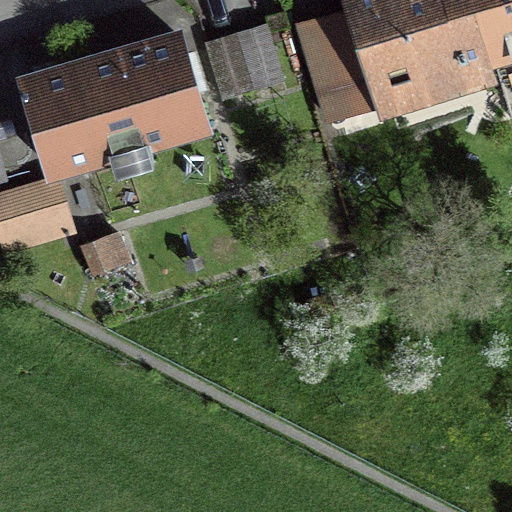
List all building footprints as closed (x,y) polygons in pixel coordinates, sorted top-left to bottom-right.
[(383,83),(511,43),(511,0),(354,0),(356,6),(302,22),(326,100),(330,115),(387,97),(383,83)] [(16,64),(47,168),(214,118),(182,14),(16,64)] [(204,35),(220,94),(286,77),(270,17),(204,35)] [(0,178),(9,176),(0,146),(0,178)] [(0,237),(4,250),(77,228),(60,169),(0,185),(0,237)] [(120,224),(80,240),(92,271),(133,256),(120,224)] [(51,279),(62,285),(67,275),(56,270),(51,279)]
